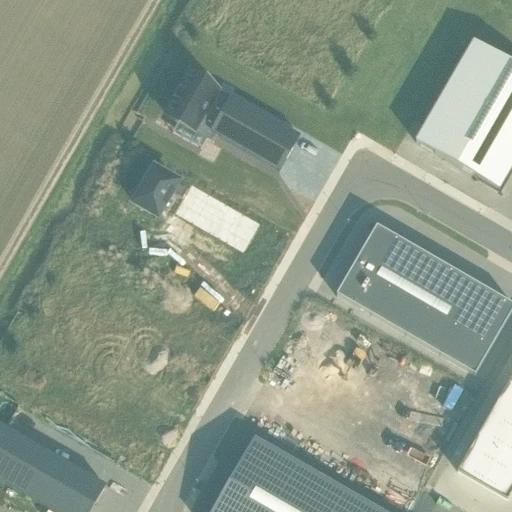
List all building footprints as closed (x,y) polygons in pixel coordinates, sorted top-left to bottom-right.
[(216,0),(209,0),(195,25),(213,35),(229,7),(216,0)] [(233,0),(229,7),(246,17),(256,0),(233,0)] [(256,0),(246,17),(264,27),(279,0),(256,0)] [(280,0),(279,0),(264,27),(281,37),(297,10),(280,0)] [(371,0),(369,5),(386,15),(394,0),(371,0)] [(394,0),(386,15),(403,25),(417,0),(394,0)] [(424,0),(417,0),(403,25),(404,25),(424,37),(428,30),(440,9),(437,7),(424,0)] [(229,7),(213,35),(230,45),(246,17),(229,7)] [(297,10),(281,37),(298,47),(314,20),(297,10)] [(246,17),(230,45),(248,55),(264,27),(246,17)] [(314,20),(298,47),(316,57),(332,30),(314,20)] [(264,27),(248,55),(265,65),(281,37),(264,27)] [(332,30),(316,57),(333,67),(349,40),(332,30)] [(281,37),(265,65),(282,75),(298,47),(281,37)] [(349,40),(333,67),(350,77),(366,50),(349,40)] [(511,65),(474,43),(416,143),(499,191),(511,168),(511,65)] [(298,47),(282,75),(300,85),(316,57),(298,47)] [(366,50),(350,77),(368,87),(383,60),(366,50)] [(316,57),(300,85),(317,95),(333,67),(316,57)] [(383,60),(368,87),(385,97),(387,93),(390,95),(404,71),(383,60)] [(333,67),(317,95),(334,105),(350,77),(333,67)] [(176,101),(167,117),(179,124),(198,134),(202,127),(211,132),(206,140),(207,141),(213,145),(218,137),(280,173),(300,138),(230,98),(228,101),(216,94),(218,91),(190,75),(181,91),(179,89),(173,99),(176,101)] [(350,77),(334,105),(352,115),(356,109),(355,109),(368,87),(350,77)] [(368,87),(355,109),(356,109),(376,120),(388,99),(385,97),(368,87)] [(154,170),(134,205),(158,219),(169,200),(179,206),(171,220),(241,260),(261,226),(191,186),(187,191),(177,185),(178,183),(154,170)] [(442,268),(384,234),(374,229),(369,238),(369,239),(347,276),(347,275),(346,276),(347,276),(334,298),(473,378),(511,310),(511,308),(443,269),(443,268),(442,267),(442,268)] [(57,343),(23,394),(121,451),(154,396),(57,343)] [(511,389),(508,387),(498,404),(511,412),(511,389)] [(511,412),(498,404),(488,421),(511,435),(511,412)] [(511,435),(488,421),(478,438),(503,452),(511,435)] [(0,426),(0,482),(51,511),(92,511),(106,488),(0,426)] [(511,435),(503,452),(511,457),(511,435)] [(478,438),(468,455),(493,469),(503,452),(478,438)] [(212,511),(378,511),(254,440),(212,511)] [(511,457),(503,452),(493,469),(511,480),(511,457)] [(468,455),(458,473),(483,487),(493,469),(468,455)] [(511,480),(493,469),(483,487),(507,501),(511,492),(511,480)]
